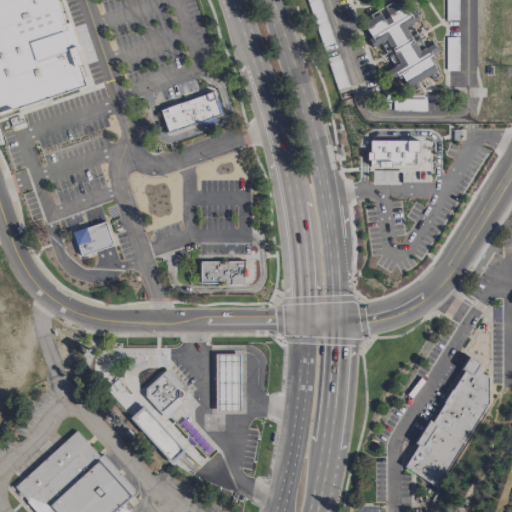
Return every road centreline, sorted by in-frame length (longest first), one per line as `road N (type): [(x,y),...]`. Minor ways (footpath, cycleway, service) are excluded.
road 1 (secondary): [(229,0),(290,175),(298,230),(302,381),(277,511)]
road 2 (secondary): [(317,511),(337,443),(342,385),(333,226),(298,54),(278,0)]
road 3 (residential): [(304,323),(126,323),(85,315),(48,295),(27,269),(0,200)]
road 4 (residential): [(304,323),(400,314),(429,297),(511,176)]
road 5 (residential): [(121,160),(157,165),(274,128)]
